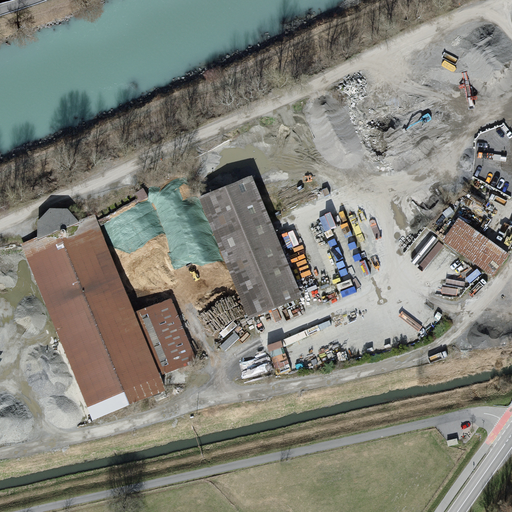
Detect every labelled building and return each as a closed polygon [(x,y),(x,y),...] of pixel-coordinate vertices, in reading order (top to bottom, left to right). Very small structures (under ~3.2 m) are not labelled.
[(249,177),(195,199),(245,321),(299,299),(249,177)] [(144,189),(137,193),(143,202),(149,199),(144,189)] [(320,215),(323,230),(336,227),(333,212),(320,215)] [(19,245),(87,422),(162,393),(156,378),(195,363),(170,299),(130,315),(92,217),(19,245)] [(456,219),(441,241),(492,278),(507,256),(456,219)] [(202,293),(196,282),(188,286),(193,297),(202,293)] [(269,344),(277,371),(290,367),(283,340),(269,344)]
